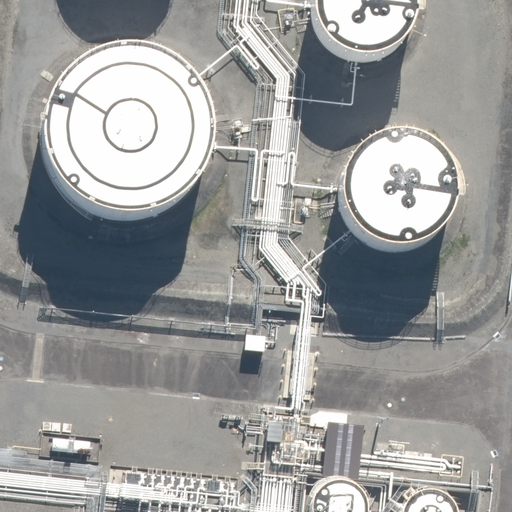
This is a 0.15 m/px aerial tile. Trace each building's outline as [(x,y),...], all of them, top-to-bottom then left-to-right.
[(317,0),(317,13),(321,30),(331,44),(345,55),(362,60),(379,60),(396,54),(409,43),(419,29),(423,12),(421,0),(317,0)] [(219,131),(213,102),(199,79),(179,61),(154,50),(127,48),(100,54),(77,68),(59,89),(49,114),(47,141),(54,167),(70,192),(93,210),(122,219),(151,218),(179,207),(201,187),(215,161),(219,131)] [(455,166),(443,151),(428,140),(410,135),(391,136),(374,143),(359,156),(350,172),(346,190),(349,209),(357,225),(371,239),(388,247),(406,249),(425,245),(441,235),(453,221),(460,203),(460,184),(455,166)] [(266,333),(241,331),(239,350),(264,352),(266,333)] [(389,343),(349,341),(348,362),(389,363),(389,343)] [(371,511),(371,510),(369,501),(365,493),(357,487),(348,483),(339,483),(329,485),(322,491),(316,499),(313,508),(313,511),(371,511)] [(458,511),(459,511),(454,504),(447,497),(438,494),(428,494),(419,496),(411,502),(406,510),(405,511),(458,511)]
